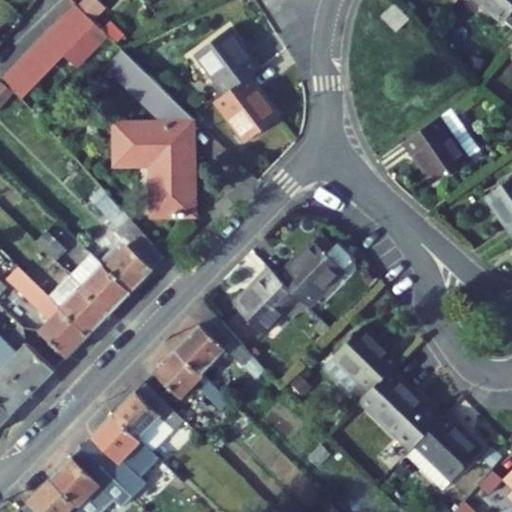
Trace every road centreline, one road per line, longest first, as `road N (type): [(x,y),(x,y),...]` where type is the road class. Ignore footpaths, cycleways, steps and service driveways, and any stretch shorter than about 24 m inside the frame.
road 1 (residential): [(1,477),(325,143)]
road 2 (residential): [(417,238),(462,360),(483,374),(511,372)]
road 3 (residential): [(325,143),(337,0)]
road 4 (residential): [(325,143),(417,238)]
